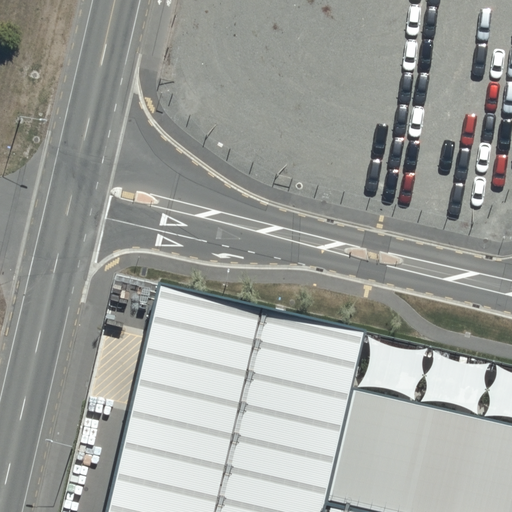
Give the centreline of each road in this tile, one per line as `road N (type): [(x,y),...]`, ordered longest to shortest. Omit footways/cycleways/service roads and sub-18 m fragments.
road 1 (unclassified): [(81,162),(472,260),(486,281)]
road 2 (unclassified): [(486,281),(464,291),(71,206)]
road 3 (tertiary): [(0,511),(71,206)]
road 4 (tertiary): [(81,162),(119,0)]
